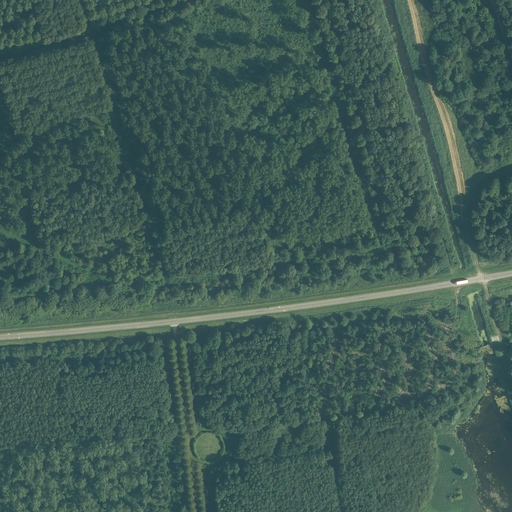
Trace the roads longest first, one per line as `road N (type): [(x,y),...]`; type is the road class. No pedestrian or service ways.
road 1 (tertiary): [(0,334),(241,313),(511,273)]
road 2 (track): [(482,177),(465,210),(467,224),(511,386)]
road 3 (track): [(192,511),(180,383)]
